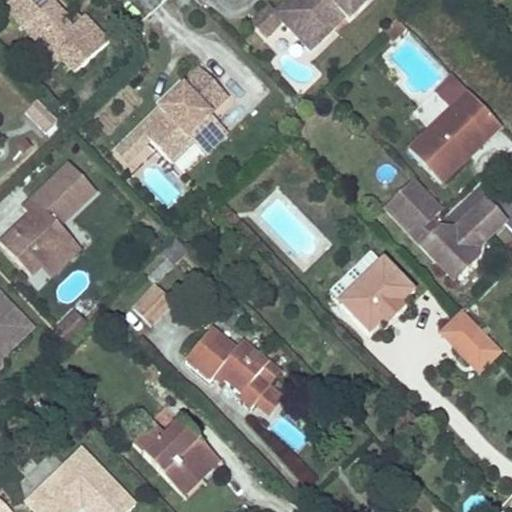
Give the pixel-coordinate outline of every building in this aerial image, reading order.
[(109,44),(85,18),(72,30),(64,22),(68,18),(53,3),(41,14),(27,0),(1,0),(4,10),(37,46),(34,50),(42,58),(47,53),(59,66),(63,63),(75,75),(109,44)] [(266,42),(283,25),(281,24),(305,0),(288,0),(274,13),(269,8),(250,26),(266,42)] [(305,0),(281,24),(283,25),(311,54),(346,20),(349,23),(373,0),(305,0)] [(404,28),(397,20),(391,25),(398,33),(404,28)] [(398,33),(391,25),(382,34),(393,44),(407,30),(404,28),(398,33)] [(59,66),(47,53),(42,58),(53,71),(59,66)] [(229,99),(202,71),(168,104),(173,108),(165,116),(145,136),(173,165),(174,164),(183,173),(203,154),(205,156),(229,133),(217,121),(194,143),(189,137),(211,115),(229,99)] [(465,155),(483,138),(487,142),(501,129),(470,96),(457,109),(455,108),(409,153),(442,186),(469,160),(465,155)] [(59,124),(37,102),(26,114),(47,135),(59,124)] [(168,104),(161,111),(165,116),(173,108),(168,104)] [(189,137),(194,143),(217,121),(211,115),(189,137)] [(173,165),(145,136),(131,150),(160,180),(175,166),(173,165)] [(469,160),(487,142),(483,138),(465,155),(469,160)] [(96,193),(70,165),(32,200),(39,208),(30,216),(0,244),(0,245),(31,278),(71,240),(60,228),(96,193)] [(443,210),(415,182),(385,212),(441,271),(450,262),(462,275),(477,261),(472,256),(505,223),(484,202),(454,231),(440,231),(431,222),(443,210)] [(39,208),(32,200),(23,209),(30,216),(39,208)] [(232,213),(225,205),(217,212),(224,220),(232,213)] [(50,280),(81,251),(71,240),(40,269),(50,280)] [(153,275),(159,280),(189,252),(177,240),(164,253),(169,259),(153,275)] [(414,295),(383,262),(338,306),(369,338),(381,327),(384,331),(406,309),(403,305),(414,295)] [(462,275),(450,262),(441,271),(453,283),(462,275)] [(173,305),(155,287),(133,309),(152,328),(173,305)] [(1,360),(32,330),(0,296),(0,369),(1,369),(1,360)] [(76,314),(57,334),(68,346),(68,347),(88,327),(76,314)] [(500,353),(463,315),(442,336),(479,373),(500,353)] [(237,351),(212,331),(185,363),(210,383),(213,380),(216,376),(224,383),(241,396),(237,400),(250,411),(281,375),(244,344),(237,351)] [(224,383),(216,376),(213,380),(221,386),(224,383)] [(414,420),(405,409),(381,433),(391,443),(414,420)] [(148,424),(142,418),(127,433),(133,439),(148,424)] [(283,419),(274,428),(296,450),(306,440),(283,419)] [(402,454),(426,432),(414,420),(391,443),(402,454)] [(205,446),(182,423),(167,438),(151,421),(148,424),(133,439),(130,442),(178,493),(208,464),(197,454),(205,446)] [(183,498),(220,463),(205,446),(197,454),(208,464),(178,493),(183,498)] [(128,511),(135,506),(81,451),(26,504),(33,511),(77,511),(85,505),(90,507),(94,511),(128,511)] [(0,511),(9,511),(0,502),(0,511)]
